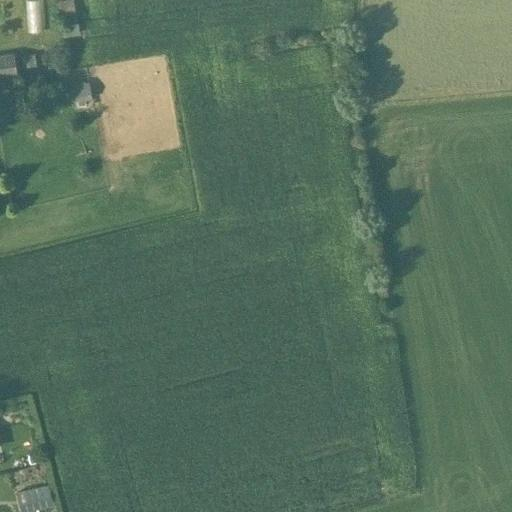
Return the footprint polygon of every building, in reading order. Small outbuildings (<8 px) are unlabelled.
[(45,30),(43,0),(29,0),(31,31),(45,30)] [(80,33),(73,0),(62,0),(58,1),(63,24),(61,24),(63,36),(80,33)] [(0,55),(0,81),(18,78),(13,53),(0,55)] [(89,81),(68,85),(71,102),(78,101),(92,99),(89,81)] [(23,511),(56,503),(50,480),(17,489),(23,511)]
